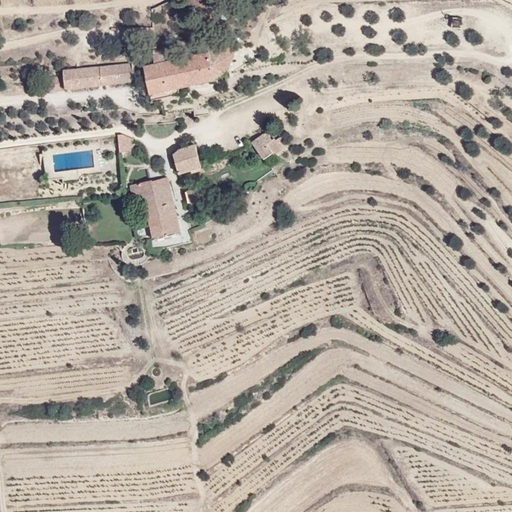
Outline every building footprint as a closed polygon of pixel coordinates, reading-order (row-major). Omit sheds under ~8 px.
[(461,27),(461,18),(453,17),(452,27),(461,27)] [(237,56),(234,39),(209,45),(210,52),(168,62),(166,50),(155,52),(158,65),(147,68),(152,93),(220,76),(226,68),(225,59),(237,56)] [(136,77),(133,64),(64,71),(67,90),(136,77)] [(281,152),(287,148),(282,139),(274,143),(268,133),(255,142),(265,158),(278,149),(281,152)] [(122,134),(118,135),(120,153),(133,150),(133,139),(122,134)] [(197,145),(176,151),(180,173),(201,166),(197,145)] [(169,172),(133,182),(136,196),(145,194),(156,238),(185,231),(169,172)]
